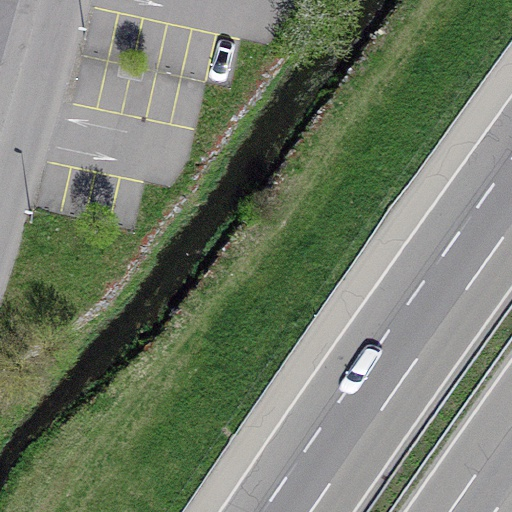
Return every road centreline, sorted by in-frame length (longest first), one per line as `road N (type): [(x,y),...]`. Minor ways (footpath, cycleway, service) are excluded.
road 1 (track): [(465,0),(200,332),(77,511)]
road 2 (motorway): [(511,225),(310,511)]
road 3 (residential): [(64,0),(0,206)]
